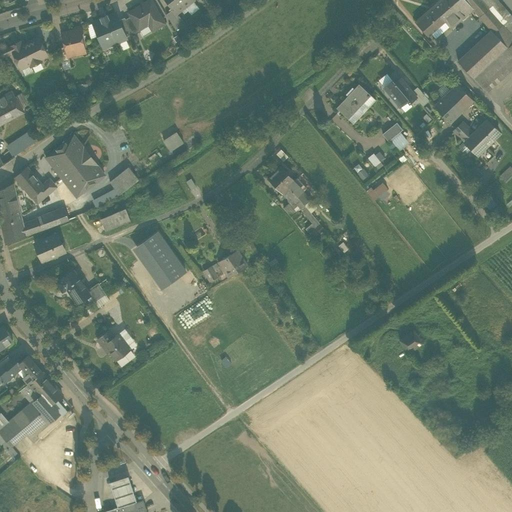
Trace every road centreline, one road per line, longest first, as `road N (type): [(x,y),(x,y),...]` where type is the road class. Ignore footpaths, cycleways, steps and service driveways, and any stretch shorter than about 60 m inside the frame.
road 1 (residential): [(0,284),(218,191),(349,62),(389,12),(387,0)]
road 2 (unclassified): [(150,469),(511,225)]
road 3 (residential): [(0,178),(263,0)]
road 4 (track): [(231,414),(102,240)]
road 5 (secondary): [(0,284),(115,428)]
